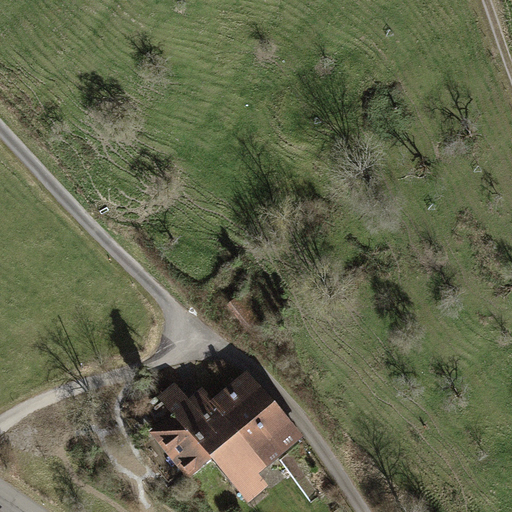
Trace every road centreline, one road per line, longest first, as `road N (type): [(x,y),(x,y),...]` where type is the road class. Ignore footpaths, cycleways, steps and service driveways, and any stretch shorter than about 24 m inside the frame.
road 1 (track): [(364,511),(306,425),(260,374),(165,299),(0,127)]
road 2 (track): [(0,424),(62,392),(211,338)]
